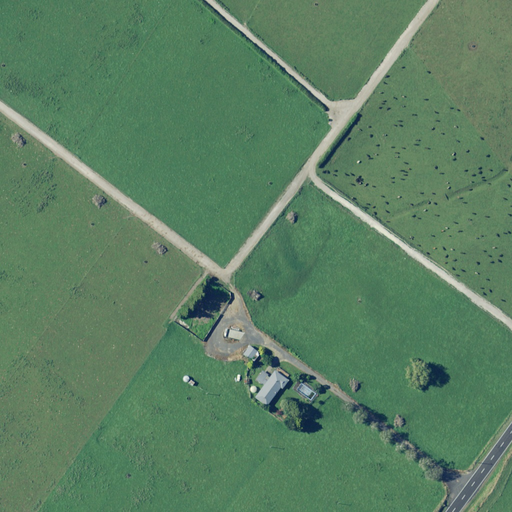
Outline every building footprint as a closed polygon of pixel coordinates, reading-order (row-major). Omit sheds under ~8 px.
[(216,303),(218,305),(216,308),(218,310),(215,314),(222,319),(234,302),(223,294),(216,303)] [(202,312),(187,333),(195,338),(203,327),(211,333),(216,326),(212,323),(214,321),(202,312)] [(241,335),(226,330),(224,337),(240,341),(241,335)] [(259,354),(248,346),(242,355),(253,363),(259,354)] [(287,381),(273,371),(269,377),(261,371),(255,380),(263,386),(254,398),(265,407),(279,388),(281,389),(287,381)] [(251,386),(250,386),(249,386),(249,387),(248,387),(248,388),(247,388),(247,389),(247,390),(247,391),(248,392),(248,393),(249,393),(249,394),(250,394),(251,394),(252,394),(253,394),(254,394),(254,393),(255,393),(255,392),(256,392),(256,391),(256,390),(256,389),(255,388),(255,387),(254,387),(254,386),(253,386),(252,386),(251,386)]
